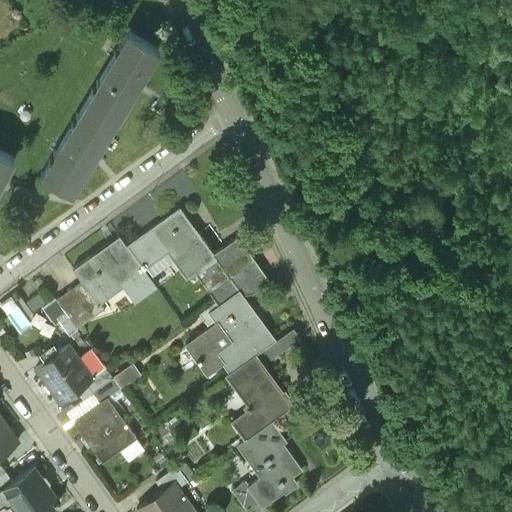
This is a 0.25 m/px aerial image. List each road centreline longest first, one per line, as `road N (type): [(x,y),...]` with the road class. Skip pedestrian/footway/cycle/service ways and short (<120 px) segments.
road 1 (residential): [(394,460),(228,108)]
road 2 (residential): [(228,108),(0,289)]
road 3 (residential): [(0,364),(109,511)]
